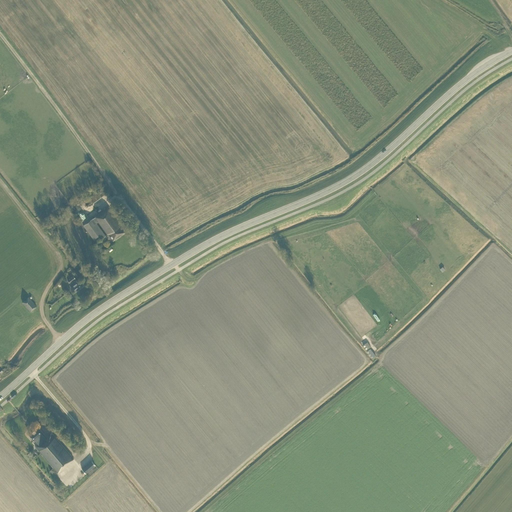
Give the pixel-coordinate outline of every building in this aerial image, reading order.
[(102,189),(96,193),(89,198),(93,203),(106,193),(102,189)] [(93,218),(83,225),(96,243),(105,236),(96,223),(98,222),(108,236),(109,235),(113,240),(124,231),(122,228),(120,225),(121,225),(108,207),(95,217),(93,219),(93,218)] [(69,285),(75,292),(83,286),(78,279),(76,280),(75,279),(75,278),(73,276),(68,280),(70,283),(70,282),(71,284),(69,285)] [(22,303),(30,312),(36,306),(28,297),(22,303)] [(364,344),(367,349),(372,346),(368,341),(364,344)] [(50,470),(54,475),(73,458),(51,432),(47,437),(38,427),(34,430),(34,429),(32,431),(33,431),(29,435),(37,445),(35,446),(53,468),(50,470)] [(82,469),(86,473),(95,465),(91,461),(82,469)]
